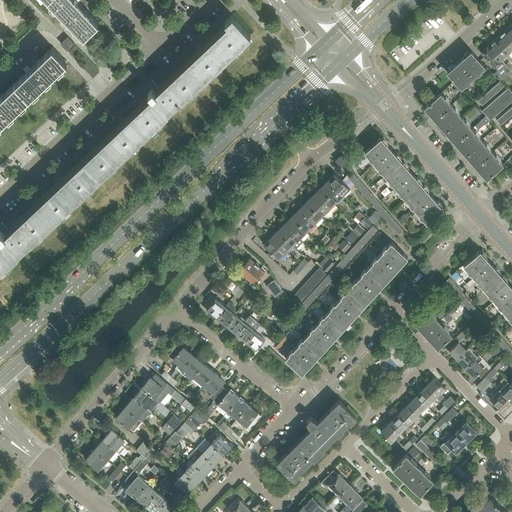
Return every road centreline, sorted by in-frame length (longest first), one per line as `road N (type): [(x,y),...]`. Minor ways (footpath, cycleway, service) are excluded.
road 1 (secondary): [(0,381),(336,66)]
road 2 (secondary): [(319,48),(0,349)]
road 3 (residential): [(176,311),(310,159)]
road 4 (residential): [(46,464),(176,311)]
road 5 (residential): [(381,106),(508,0)]
road 6 (residential): [(291,406),(176,311)]
road 7 (residential): [(479,215),(381,106)]
road 8 (residential): [(0,196),(106,97)]
road 9 (residential): [(106,97),(44,36),(0,72)]
road 10 (residential): [(291,406),(327,381),(391,310)]
road 11 (residential): [(391,310),(479,215)]
road 12 (residential): [(344,445),(433,355)]
